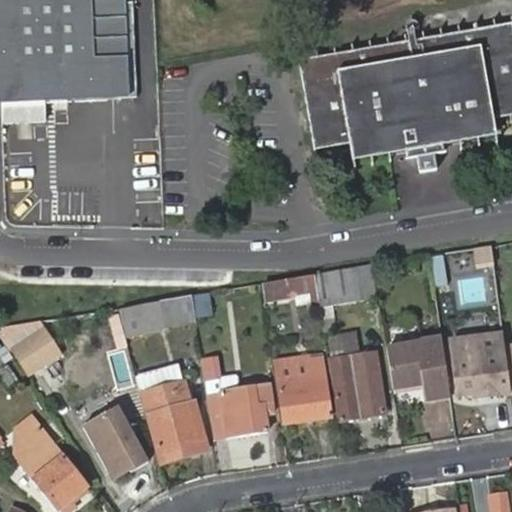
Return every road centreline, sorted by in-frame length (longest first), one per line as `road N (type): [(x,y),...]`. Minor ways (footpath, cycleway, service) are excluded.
road 1 (unclassified): [(0,245),(32,253),(284,255),(511,218)]
road 2 (unknown): [(303,210),(284,79),(256,53),(238,53),(210,73),(198,128),(197,173),(205,190),(218,205),(242,210)]
road 3 (residential): [(171,511),(211,497),(511,452)]
